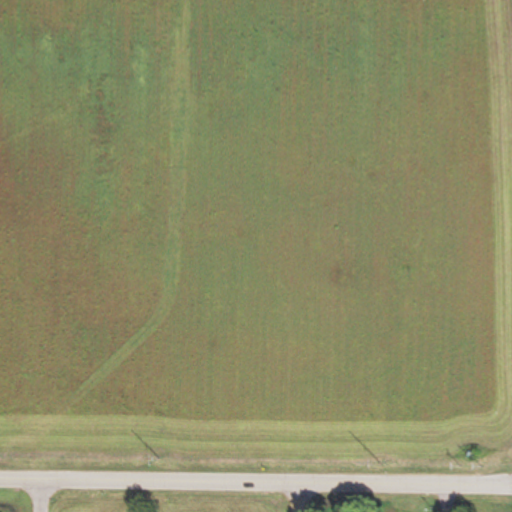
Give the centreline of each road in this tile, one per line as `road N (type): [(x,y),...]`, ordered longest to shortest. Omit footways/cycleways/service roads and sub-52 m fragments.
road 1 (secondary): [(0,477),(511,484)]
road 2 (residential): [(38,478),(38,511),(298,483)]
